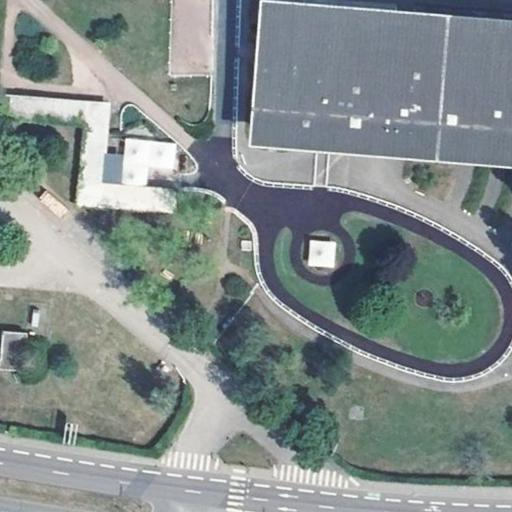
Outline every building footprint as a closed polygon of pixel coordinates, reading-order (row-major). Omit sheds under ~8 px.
[(262,0),(261,24),(267,24),(511,44),(511,16),(303,0),(262,0)] [(257,137),(349,144),(350,129),(511,140),(511,44),(267,24),(257,137)] [(0,91),(0,119),(80,128),(76,207),(172,215),(173,193),(101,185),(107,106),(3,96),(3,92),(0,91)] [(349,144),(511,156),(511,140),(350,129),(349,144)] [(309,238),(307,265),(334,267),(336,240),(309,238)] [(3,333),(1,367),(23,368),(26,335),(3,333)]
